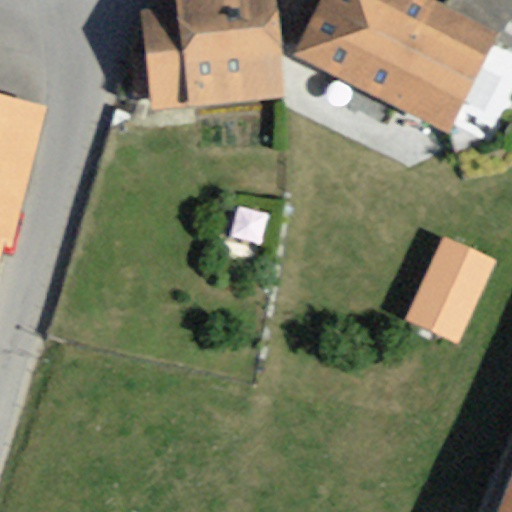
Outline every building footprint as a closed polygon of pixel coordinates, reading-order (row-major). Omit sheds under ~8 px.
[(171,0),(172,7),(132,9),(138,99),(276,91),(270,0),(171,0)] [(511,0),(442,0),(442,1),(440,0),(312,0),(285,58),(449,137),(511,6),(511,0)] [(0,262),(43,105),(0,93),(0,262)] [(460,340),(496,253),(442,231),(406,317),(460,340)] [(511,511),(511,457),(488,511),(511,511)]
